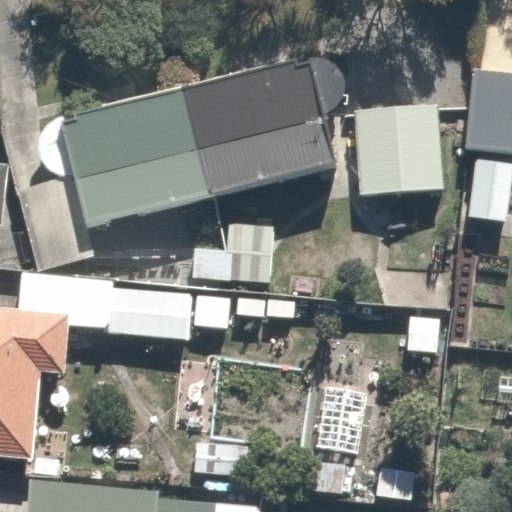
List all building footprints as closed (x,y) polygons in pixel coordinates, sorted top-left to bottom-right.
[(511,1),(499,0),(478,0),(460,140),(472,141),(463,212),(511,218),(511,1)] [(18,181),(38,246),(42,261),(93,245),(88,230),(320,161),(285,46),(53,116),(68,166),(18,181)] [(446,101),(350,94),(341,198),(438,206),(446,101)] [(191,244),(187,284),(225,288),(264,293),(272,224),(217,218),(214,246),(191,244)] [(187,284),(14,264),(10,303),(0,301),(0,452),(33,456),(43,365),(62,367),(66,331),(190,345),(193,325),(220,328),(225,288),(187,284)] [(444,308),(403,305),(400,348),(441,351),(444,308)] [(377,379),(316,372),(307,451),(368,458),(377,379)] [(272,511),(274,497),(28,475),(24,511),(272,511)]
